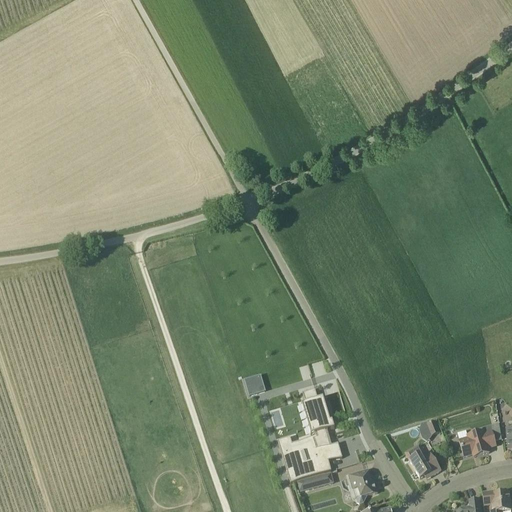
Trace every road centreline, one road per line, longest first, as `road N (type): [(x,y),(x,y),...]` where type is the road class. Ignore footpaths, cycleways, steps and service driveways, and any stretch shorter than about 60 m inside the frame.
road 1 (residential): [(418,511),(364,431),(248,203)]
road 2 (residential): [(248,203),(397,127),(511,47)]
road 3 (unknown): [(132,237),(224,511)]
road 4 (unclassified): [(248,203),(159,231),(0,261)]
road 5 (unclassified): [(248,203),(135,0)]
